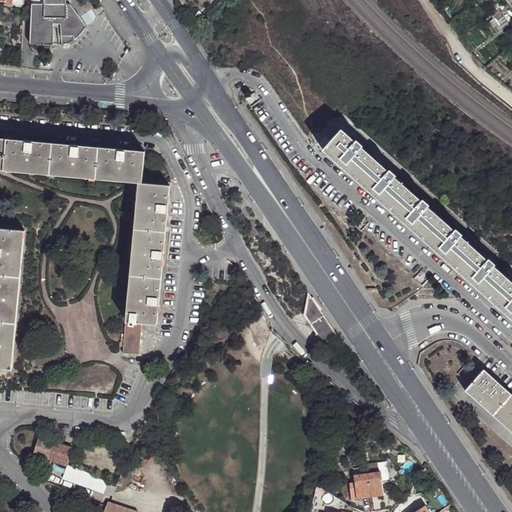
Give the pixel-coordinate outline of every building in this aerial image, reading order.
[(43,0),(43,5),(31,4),(30,44),(43,45),(43,46),(53,46),(54,30),(58,30),(58,47),(60,47),(67,45),(72,42),(72,40),(76,38),(81,35),(84,29),(71,6),(66,6),(66,0),(43,0)] [(354,140),(342,128),(323,149),(354,176),(372,156),(360,145),(362,143),(356,138),(354,140)] [(7,139),(4,170),(52,174),(55,143),(7,139)] [(52,174),(96,178),(99,147),(55,143),(52,174)] [(96,178),(139,183),(143,152),(99,147),(96,178)] [(387,169),(372,156),(354,176),(384,203),(402,183),(393,175),(395,173),(389,167),(387,169)] [(170,185),(141,182),(137,219),(166,222),(170,185)] [(420,199),(402,183),(384,203),(421,237),(440,217),(426,204),(428,202),(422,197),(420,199)] [(453,229),(440,217),(421,237),(454,266),(473,246),(460,234),(461,232),(455,227),(453,229)] [(137,219),(131,270),(162,272),(166,222),(137,219)] [(23,230),(0,227),(0,272),(19,274),(23,230)] [(486,295),(505,275),(493,264),(494,262),(488,256),(486,258),(473,246),(454,266),(475,285),(486,295)] [(126,320),(142,321),(157,323),(162,272),(131,270),(126,320)] [(0,272),(0,318),(16,319),(19,274),(0,272)] [(486,295),(511,317),(511,281),(505,275),(486,295)] [(311,298),(308,293),(306,302),(304,315),(307,319),(315,331),(313,332),(320,343),(335,333),(320,310),(311,298)] [(313,296),(311,298),(320,310),(322,309),(313,296)] [(0,318),(0,366),(11,367),(16,319),(0,318)] [(142,321),(126,320),(122,352),(139,354),(142,321)] [(484,369),(466,390),(493,414),(511,394),(484,369)] [(511,394),(493,414),(511,431),(511,394)] [(35,455),(49,458),(54,442),(40,440),(35,455)] [(68,464),(72,449),(54,442),(49,458),(68,464)] [(381,472),(368,473),(370,496),(384,495),(381,472)] [(370,496),(368,473),(354,475),(355,481),(350,482),(351,494),(356,493),(356,498),(370,496)] [(108,484),(104,493),(113,496),(116,488),(108,484)] [(103,511),(137,511),(110,503),(108,502),(106,506),(103,511)]
